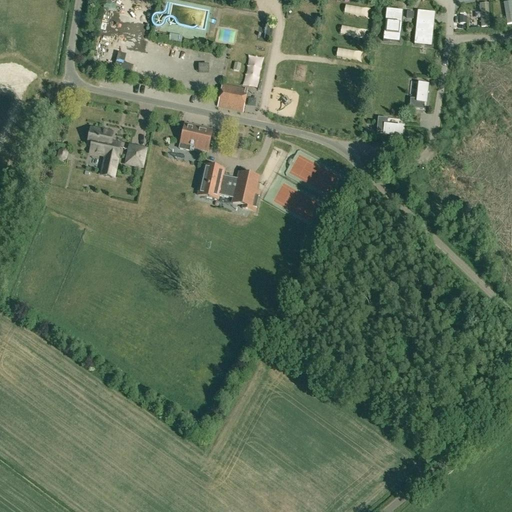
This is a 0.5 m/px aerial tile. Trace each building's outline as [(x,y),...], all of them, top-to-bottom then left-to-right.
[(481,4),(479,6),(480,10),(481,27),(489,27),(488,5),(486,5),(485,4),(481,4)] [(388,10),(386,34),(399,35),(401,11),(388,10)] [(225,26),(237,29),(239,17),(228,14),(225,26)] [(431,19),(415,18),(413,36),(428,38),(431,19)] [(168,40),(181,42),(182,36),(170,34),(168,40)] [(258,60),(253,90),(267,92),(271,62),(258,60)] [(410,99),(409,109),(423,110),(424,104),(426,104),(428,85),(418,84),(416,100),(410,99)] [(243,112),(247,89),(222,85),(217,107),(243,112)] [(378,118),(376,132),(383,133),(383,135),(402,137),(403,127),(387,125),(387,119),(378,118)] [(212,131),(184,125),(179,149),(192,152),(193,149),(208,152),(212,131)] [(91,129),(88,146),(92,147),(90,153),(106,157),(103,168),(102,175),(114,177),(115,171),(118,159),(117,159),(120,148),(110,146),(111,141),(113,134),(91,129)] [(141,168),(145,151),(130,147),(126,165),(141,168)] [(59,151),(57,158),(59,161),(63,163),(66,161),(68,154),(67,150),(63,149),(59,151)] [(300,159),(292,176),(335,196),(343,179),(300,159)] [(228,178),(222,177),(224,169),(205,165),(198,196),(217,200),(218,195),(233,199),(232,203),(243,206),(242,208),(255,211),(259,192),(255,191),(258,177),(239,173),(237,179),(228,177),(228,178)] [(277,200),(287,212),(302,198),(291,187),(277,200)]
